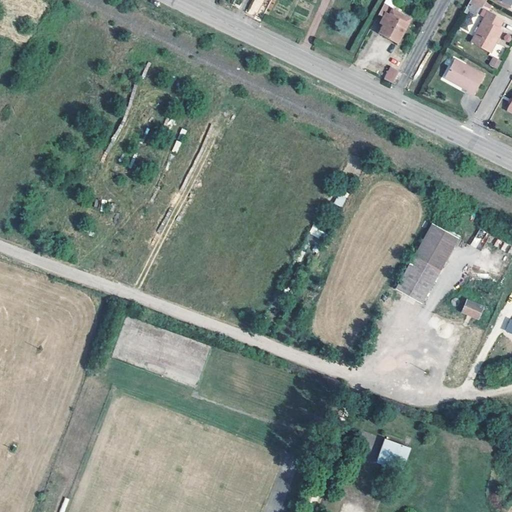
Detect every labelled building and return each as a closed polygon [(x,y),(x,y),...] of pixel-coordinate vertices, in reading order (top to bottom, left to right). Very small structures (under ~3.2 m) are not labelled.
[(255,15),(263,1),(262,0),(254,0),(248,11),(255,15)] [(417,8),(402,0),(386,0),(379,14),(383,17),(380,22),(384,25),(380,33),(398,42),(417,8)] [(499,27),(504,17),(489,9),(472,41),(492,51),(504,29),(499,27)] [(497,69),(501,61),(492,57),(488,65),(497,69)] [(455,58),(445,75),(467,87),(466,89),(473,93),(484,74),(455,58)] [(394,65),(386,79),(393,83),(400,69),(394,65)] [(342,207),(347,194),(339,191),(334,204),(342,207)] [(431,222),(413,255),(395,288),(422,302),(437,273),(458,236),(431,222)] [(458,298),(457,297),(456,297),(454,297),(453,298),(452,299),(451,301),(451,303),(452,305),(453,306),(455,306),(457,306),(459,305),(460,304),(460,302),(460,301),(460,299),(458,298)] [(477,318),(482,307),(467,301),(463,311),(477,318)] [(376,463),(403,472),(411,447),(384,438),(376,463)]
